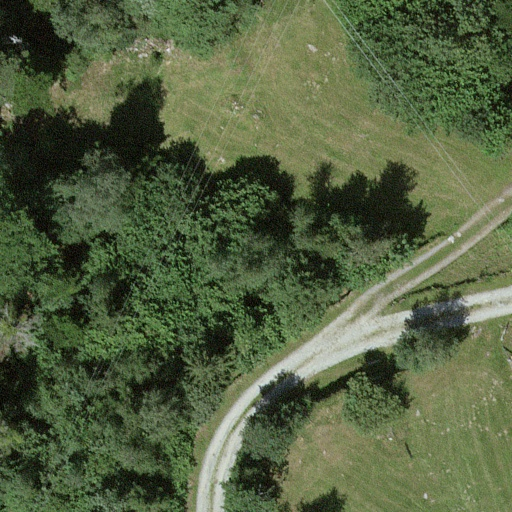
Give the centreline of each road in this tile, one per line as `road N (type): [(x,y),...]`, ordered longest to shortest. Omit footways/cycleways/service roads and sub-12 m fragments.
road 1 (track): [(511,296),(330,342),(257,389),(215,433),(199,473),(200,511)]
road 2 (track): [(511,207),(330,342)]
